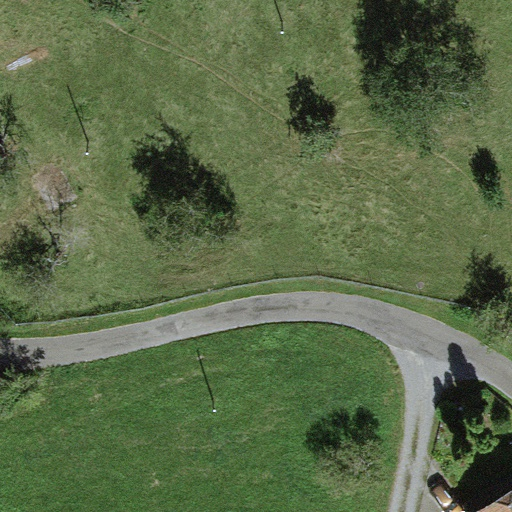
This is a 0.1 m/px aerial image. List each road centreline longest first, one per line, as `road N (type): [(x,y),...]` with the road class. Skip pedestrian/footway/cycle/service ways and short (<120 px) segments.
road 1 (residential): [(0,355),(234,304),(339,302),(442,334),(511,377)]
road 2 (track): [(442,334),(398,511)]
